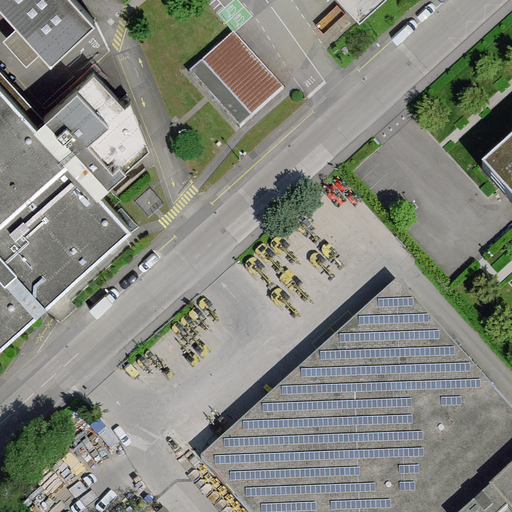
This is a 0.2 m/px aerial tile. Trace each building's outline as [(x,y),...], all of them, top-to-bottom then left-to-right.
[(93,21),(73,0),(0,0),(0,4),(50,60),(93,21)] [(341,0),(360,21),(383,0),(341,0)] [(234,35),(203,64),(252,118),(284,89),(234,35)] [(241,128),(252,118),(203,64),(192,74),(241,128)] [(97,71),(40,122),(101,193),(152,149),(132,99),(131,101),(128,93),(122,99),(97,71)] [(101,193),(40,122),(0,78),(0,346),(133,228),(101,193)] [(511,127),(475,160),(500,187),(511,200),(511,127)] [(155,197),(152,196),(149,196),(146,198),(145,200),(145,203),(146,206),(148,208),(151,209),(154,209),(156,207),(158,204),(158,201),(157,199),(155,197)] [(511,511),(511,406),(400,282),(203,460),(250,511),(511,511)]
